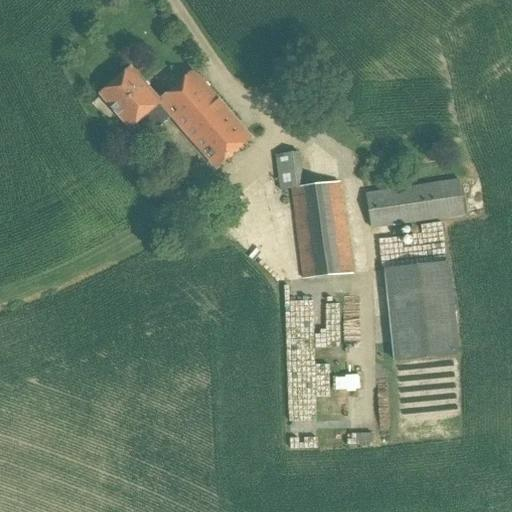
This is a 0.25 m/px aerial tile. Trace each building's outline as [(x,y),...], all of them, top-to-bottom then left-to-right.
[(160,102),(132,69),(102,95),(131,129),(140,121),(151,134),(172,116),(217,168),(252,138),(194,72),(160,102)] [(304,188),(299,151),(274,155),(279,192),(289,191),(302,283),(354,275),(340,183),(304,188)] [(371,230),(464,216),(459,180),(366,194),(371,230)] [(291,336),(292,371),(321,370),(319,318),(290,318),(291,336)] [(393,362),(458,356),(457,338),(391,344),(393,362)] [(322,373),(293,372),(292,406),(321,407),(322,373)] [(361,441),(376,439),(375,427),(360,429),(361,441)] [(317,428),(295,428),(296,465),(317,465),(317,428)]
